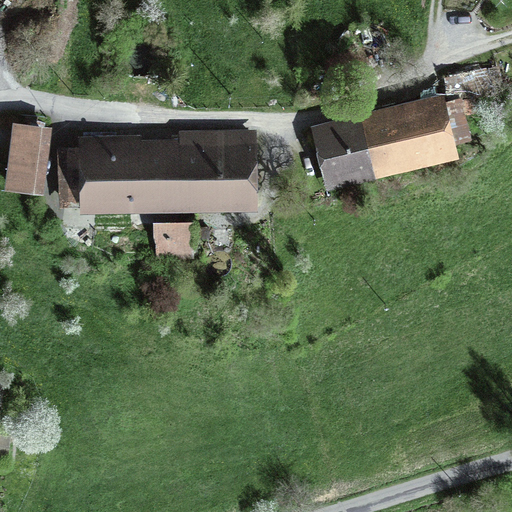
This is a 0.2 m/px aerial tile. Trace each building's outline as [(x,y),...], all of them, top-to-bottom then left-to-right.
[(483,111),(489,121),(500,115),(494,105),(483,111)] [(330,175),(450,146),(441,106),(321,135),(330,175)] [(42,129),(17,127),(9,183),(35,186),(42,129)] [(62,152),(63,199),(250,196),(249,132),(206,133),(206,134),(182,135),(178,138),(178,149),(114,150),(113,137),(85,137),(85,152),(62,152)] [(191,225),(155,225),(155,254),(191,254),(191,225)]
